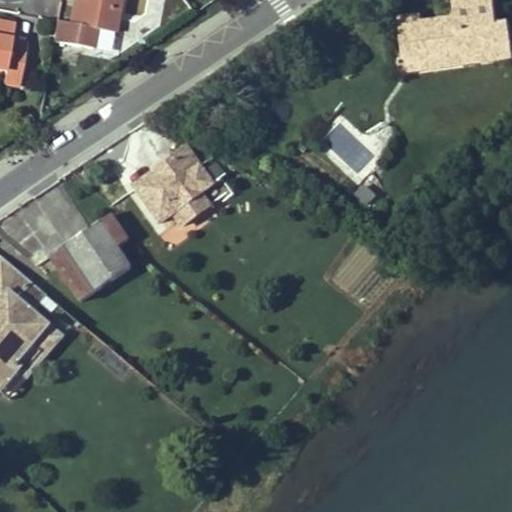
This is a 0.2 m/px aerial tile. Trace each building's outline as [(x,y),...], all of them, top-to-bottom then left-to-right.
[(80,0),(76,26),(70,25),(56,22),(53,41),(91,49),(95,30),(113,33),(119,0),(80,0)] [(75,0),(70,25),(76,26),(80,0),(75,0)] [(493,0),(452,0),(455,19),(421,23),(421,19),(398,21),(402,58),(397,59),(398,72),(404,71),(402,59),(423,57),(424,64),(459,61),(458,52),(471,50),(472,61),(511,57),(509,26),(508,20),(496,21),(493,0)] [(0,69),(4,70),(1,82),(17,84),(25,44),(9,41),(12,25),(0,22),(0,69)] [(171,159),(173,161),(135,187),(160,222),(174,212),(183,224),(211,204),(203,193),(214,185),(187,147),(171,159)] [(360,184),(352,198),(368,207),(376,192),(360,184)] [(109,216),(92,229),(66,246),(51,258),(80,302),(97,291),(130,268),(117,249),(127,242),(109,216)] [(22,297),(32,285),(0,259),(0,393),(4,396),(23,373),(19,369),(35,350),(43,349),(57,332),(38,316),(37,309),(22,297)] [(66,339),(57,332),(43,349),(35,350),(19,369),(23,373),(31,380),(66,339)]
